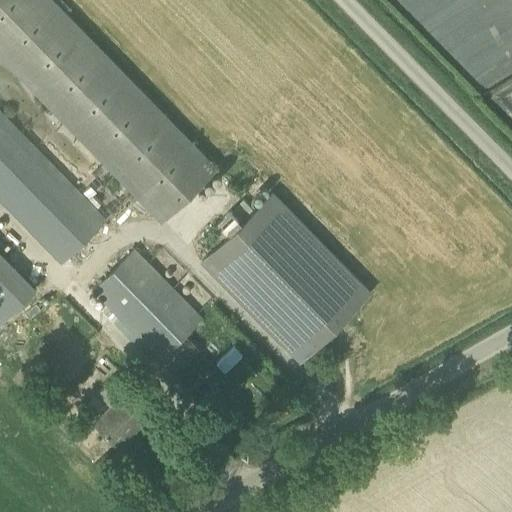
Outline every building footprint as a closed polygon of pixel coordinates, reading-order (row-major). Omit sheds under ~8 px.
[(0,0),(0,53),(162,220),(216,168),(51,0),(0,0)] [(105,219),(0,110),(0,199),(61,262),(105,219)] [(272,192),(242,221),(231,209),(215,225),(226,237),(202,260),(300,360),(370,292),(272,192)] [(132,248),(91,290),(160,358),(201,317),(132,248)] [(0,323),(35,288),(0,252),(0,323)] [(152,404),(132,384),(129,387),(116,374),(99,391),(112,405),(94,422),(118,446),(136,428),(133,424),(152,404)]
